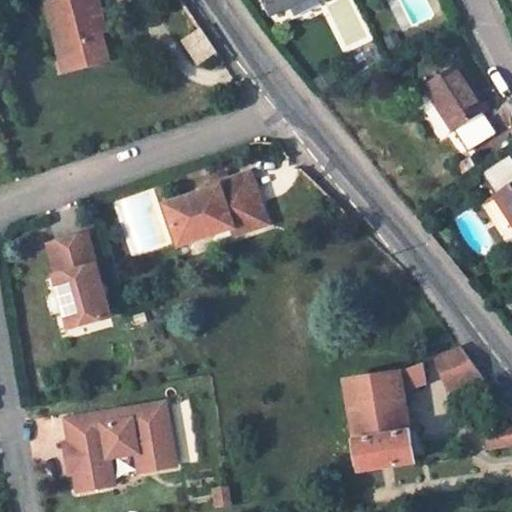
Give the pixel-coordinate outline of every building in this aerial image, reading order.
[(97,0),(46,0),(60,53),(76,48),(80,64),(106,57),(99,32),(93,7),(98,5),(97,0)] [(260,0),(268,15),(299,0),(260,0)] [(106,31),(98,5),(93,7),(99,32),(106,31)] [(203,29),(186,41),(200,63),(218,51),(203,29)] [(64,68),(80,64),(76,48),(60,53),(64,68)] [(485,109),(456,64),(421,85),(451,132),(453,130),(466,151),(494,133),(480,113),(485,109)] [(511,163),(507,155),(479,173),(494,194),(492,195),(511,225),(511,163)] [(221,185),(167,204),(181,243),(234,225),(236,233),(269,221),(252,171),(219,182),(221,185)] [(111,315),(87,232),(48,244),(58,275),(55,275),(71,327),(111,315)] [(463,347),(438,358),(451,390),(485,376),(463,347)] [(405,391),(428,381),(425,363),(402,371),(405,391)] [(402,371),(347,380),(362,470),(417,461),(405,391),(402,371)] [(133,418),(132,414),(168,407),(167,401),(104,413),(105,423),(133,418)] [(178,464),(168,407),(132,414),(133,418),(105,423),(104,413),(68,419),(72,443),(77,442),(79,453),(69,455),(72,473),(78,472),(81,490),(116,483),(111,456),(139,451),(142,470),(178,464)] [(511,425),(486,429),(490,448),(511,445),(511,425)]
